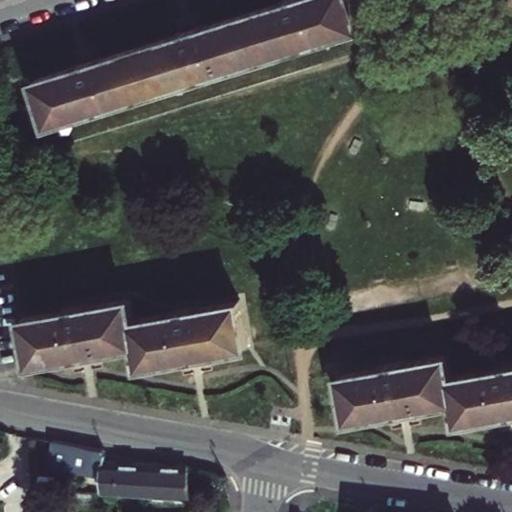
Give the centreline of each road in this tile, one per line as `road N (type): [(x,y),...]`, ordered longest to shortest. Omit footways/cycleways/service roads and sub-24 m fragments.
road 1 (residential): [(265,459),(0,407)]
road 2 (residential): [(506,503),(265,459)]
